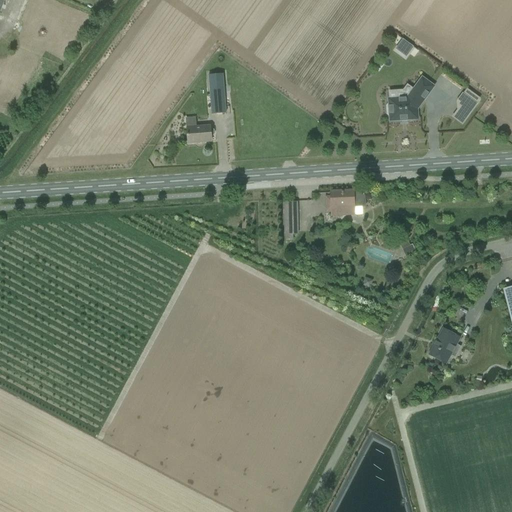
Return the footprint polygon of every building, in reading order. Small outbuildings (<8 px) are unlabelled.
[(417,110),(434,87),(422,79),(410,95),(408,98),(389,100),(389,103),(386,107),(387,115),(390,118),(390,121),(418,119),(417,110)] [(210,85),(210,95),(212,115),(226,114),(224,92),(223,84),(210,85)] [(461,124),(476,103),(464,94),(449,115),(461,124)] [(188,144),(212,142),(210,126),(196,128),(196,118),(186,118),(188,144)] [(354,193),(354,191),(331,192),(332,217),(355,216),(355,208),(366,207),(365,196),(362,192),(354,193)] [(284,202),(284,225),(298,225),(298,202),(284,202)] [(406,256),(413,252),(415,251),(412,246),(410,247),(408,242),(401,246),(406,256)] [(511,287),(503,289),(511,324),(511,287)] [(443,329),(436,341),(437,341),(434,347),(433,346),(429,355),(446,365),(451,355),(456,357),(461,347),(457,345),(460,338),(443,329)]
